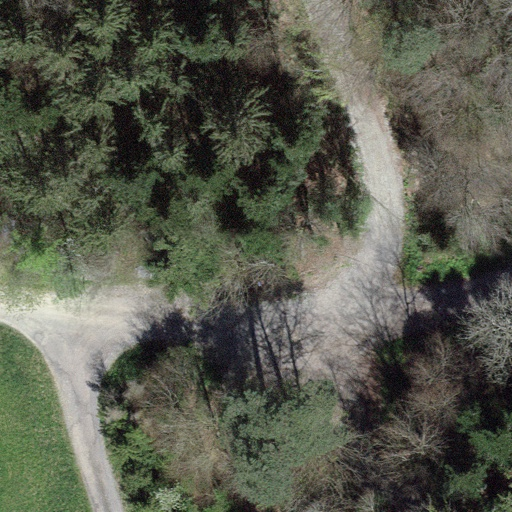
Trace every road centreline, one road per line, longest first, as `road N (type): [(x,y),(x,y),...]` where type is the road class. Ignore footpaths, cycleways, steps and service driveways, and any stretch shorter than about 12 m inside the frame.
road 1 (track): [(328,0),(373,126),(389,219),(383,256),(357,311)]
road 2 (track): [(260,327),(511,279)]
road 3 (track): [(412,511),(339,433),(260,327)]
road 4 (track): [(52,313),(260,327)]
road 5 (track): [(112,511),(52,313)]
